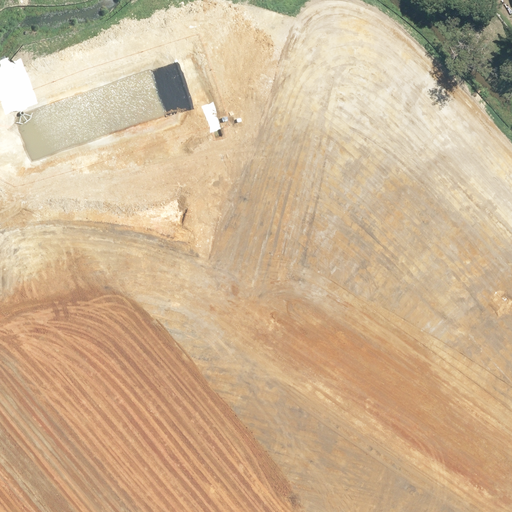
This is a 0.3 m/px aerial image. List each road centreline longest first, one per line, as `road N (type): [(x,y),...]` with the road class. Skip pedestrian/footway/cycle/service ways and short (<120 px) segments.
road 1 (tertiary): [(59,220),(226,156),(248,156),(324,207),(511,394)]
road 2 (unknown): [(369,252),(245,430),(216,511)]
road 3 (residential): [(0,465),(26,407),(59,220)]
road 4 (unknown): [(510,393),(436,511)]
